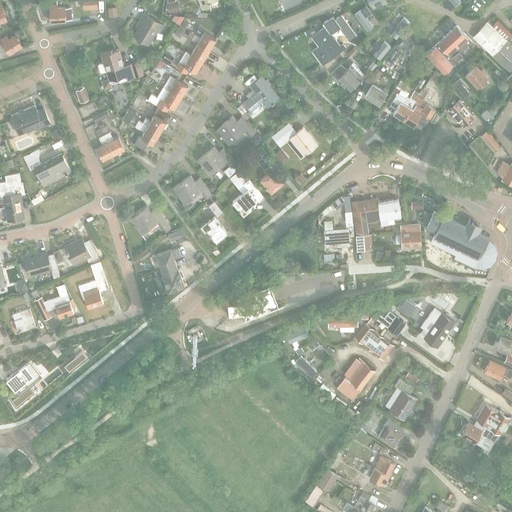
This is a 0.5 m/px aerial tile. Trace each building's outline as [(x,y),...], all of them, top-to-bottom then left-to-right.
[(167,3),(169,12),(180,10),(178,0),(167,3)] [(64,6),(57,7),(56,4),(49,4),(50,20),(65,19),(64,6)] [(108,7),(109,14),(116,13),(115,6),(108,7)] [(367,30),(373,26),(360,8),(354,12),(367,30)] [(156,29),(159,31),(163,24),(143,12),(139,19),(142,20),(133,34),(148,43),(156,29)] [(349,39),(356,34),(341,14),(335,19),(333,16),(322,23),(324,26),(314,34),(322,44),(313,50),(323,63),(346,46),(343,42),(339,45),(330,33),(340,26),(349,39)] [(409,20),(403,15),(389,33),(395,37),(409,20)] [(511,45),(486,21),(473,36),(511,72),(506,78),(511,83),(511,45)] [(176,30),(182,33),(185,28),(180,24),(176,30)] [(471,46),(474,44),(457,25),(426,54),(442,72),(461,55),(459,52),(468,43),(471,46)] [(193,40),(209,49),(215,38),(204,31),(200,37),(189,30),(186,35),(193,40)] [(9,52),(21,44),(15,33),(8,37),(7,35),(0,39),(9,52)] [(202,60),(209,49),(193,40),(191,44),(194,47),(191,53),(202,60)] [(373,54),(378,59),(390,45),(384,41),(373,54)] [(348,56),(349,57),(357,50),(353,47),(346,54),(345,53),(342,56),(345,59),(348,56)] [(139,61),(123,65),(118,49),(101,54),(103,61),(99,62),(97,65),(99,71),(101,72),(106,71),(108,79),(118,76),(119,81),(142,74),(139,61)] [(202,60),(191,53),(186,50),(179,61),(196,71),(202,60)] [(166,54),(163,59),(169,62),(172,57),(166,54)] [(155,65),(169,73),(172,67),(159,59),(155,65)] [(362,78),(365,74),(352,61),(345,69),(339,63),(330,72),(336,78),(338,76),(351,88),(357,82),(358,82),(362,78)] [(177,70),(186,75),(189,69),(180,64),(177,70)] [(466,75),(476,86),(486,77),(476,66),(466,75)] [(368,77),(374,82),(382,71),(376,67),(368,77)] [(165,86),(182,96),(188,84),(170,74),(163,85),(165,86)] [(262,100),(267,106),(278,97),(261,75),(249,85),(253,89),(246,94),(248,97),(243,101),(250,110),(250,109),(254,114),(260,109),(256,105),(262,100)] [(459,77),(458,78),(455,75),(452,78),(454,80),(452,82),(465,96),(469,92),(461,83),(463,81),(459,77)] [(395,87),(400,90),(407,80),(402,76),(395,87)] [(101,81),(103,88),(111,86),(109,79),(101,81)] [(385,87),(383,90),(373,83),(365,94),(380,103),(389,90),(385,87)] [(75,90),(79,102),(89,99),(84,86),(75,90)] [(174,107),(182,96),(165,86),(158,97),(154,95),(151,100),(166,109),(169,104),(174,107)] [(418,96),(404,118),(414,125),(417,120),(425,125),(435,109),(426,104),(423,110),(416,105),(413,109),(411,107),(415,101),(420,104),(429,89),(424,86),(418,96)] [(138,93),(149,100),(152,94),(142,88),(138,93)] [(404,118),(418,96),(412,93),(410,97),(407,95),(406,97),(397,92),(387,108),(404,118)] [(463,125),(474,115),(459,98),(448,108),(463,125)] [(43,107),(37,110),(34,104),(11,114),(18,133),(34,126),(35,128),(50,122),(43,107)] [(92,116),(95,122),(109,115),(106,109),(92,116)] [(142,122),(133,116),(127,112),(123,120),(128,123),(130,120),(136,123),(135,125),(144,131),(141,135),(138,136),(134,143),(143,149),(148,140),(152,143),(159,132),(142,122)] [(430,121),(434,123),(439,114),(435,112),(430,121)] [(142,122),(159,132),(166,121),(154,114),(150,120),(145,117),(142,122)] [(244,119),(239,123),(232,115),(216,129),(228,143),(244,129),(249,135),(255,131),(244,119)] [(101,128),(113,153),(124,147),(118,135),(113,138),(106,125),(104,121),(99,124),(101,128)] [(303,155),(317,144),(303,126),(296,132),(292,127),(280,136),(284,142),(286,141),(295,153),(299,149),(303,155)] [(102,158),(113,153),(101,128),(94,132),(100,145),(96,147),(102,158)] [(480,135),(494,152),(501,146),(487,130),(480,135)] [(263,140),(257,134),(251,139),(257,146),(263,140)] [(225,149),(221,154),(213,145),(197,159),(210,173),(225,160),(231,166),(232,165),(235,169),(239,165),(225,149)] [(48,160),(41,163),(39,158),(40,151),(38,147),(22,156),(30,169),(35,167),(40,178),(59,168),(62,174),(70,170),(61,153),(48,160)] [(267,187),(271,191),(282,181),(272,169),(277,164),(269,154),(264,149),(258,153),(268,165),(263,170),(266,173),(260,178),(265,185),(265,186),(266,187),(267,187)] [(511,182),(511,164),(510,163),(507,169),(503,167),(501,171),(505,173),(502,178),(511,182)] [(6,180),(0,181),(0,206),(5,205),(8,220),(23,217),(19,194),(24,193),(22,182),(21,182),(19,172),(5,175),(6,180)] [(202,180),(196,184),(190,175),(173,187),(183,202),(200,190),(205,197),(211,193),(202,180)] [(239,209),(243,214),(250,208),(248,206),(256,199),(251,193),(257,188),(249,178),(243,183),(247,188),(232,201),(238,208),(237,208),(238,210),(239,209)] [(206,202),(217,215),(222,211),(214,201),(216,199),(214,196),(206,202)] [(364,203),(352,205),(356,231),(368,229),(383,227),(382,222),(388,221),(401,219),(400,214),(398,198),(364,203)] [(158,210),(153,214),(147,205),(129,218),(140,233),(157,221),(165,232),(170,227),(158,210)] [(353,234),(352,222),(352,211),(345,211),(346,229),(333,230),(332,219),(324,220),(325,230),(326,245),(344,244),(343,238),(348,238),(348,235),(353,234)] [(433,211),(426,226),(435,230),(432,238),(457,249),(454,257),(474,266),(482,268),(490,265),(495,259),(497,251),(494,243),(487,238),(488,237),(477,232),(480,227),(467,221),(465,226),(458,223),(450,219),(433,211)] [(216,240),(227,231),(218,220),(214,215),(201,226),(204,231),(207,229),(209,232),(208,232),(210,234),(211,233),(216,240)] [(419,229),(413,230),(412,225),(401,225),(402,233),(395,234),(396,243),(402,242),(402,245),(420,243),(419,229)] [(168,233),(170,240),(182,236),(179,229),(168,233)] [(355,235),(357,250),(364,249),(363,234),(355,235)] [(91,263),(99,260),(98,256),(89,238),(83,241),(81,237),(64,246),(73,263),(86,257),(88,261),(90,260),(91,263)] [(174,258),(181,255),(178,246),(171,249),(170,248),(156,254),(160,267),(157,268),(159,275),(162,274),(167,290),(184,284),(178,268),(177,268),(174,258)] [(53,253),(47,254),(46,251),(25,258),(30,274),(50,268),(53,276),(59,274),(53,253)] [(99,260),(91,263),(87,265),(90,274),(93,273),(95,279),(78,285),(83,299),(85,299),(87,307),(103,302),(99,290),(108,287),(100,260),(99,260)] [(26,284),(25,284),(22,279),(16,283),(17,285),(16,286),(20,293),(29,288),(26,284)] [(269,284),(236,297),(238,300),(226,301),(227,314),(242,312),(244,318),(278,305),(269,284)] [(22,293),(27,302),(31,299),(27,291),(22,293)] [(73,312),(69,299),(67,293),(44,300),(47,307),(55,305),(59,317),(73,312)] [(460,294),(456,300),(461,303),(465,298),(460,294)] [(34,299),(44,319),(51,315),(42,296),(34,299)] [(12,313),(18,331),(34,325),(29,308),(12,313)] [(446,312),(444,313),(437,308),(419,334),(438,347),(456,321),(452,319),(453,317),(446,312)] [(386,327),(397,335),(406,322),(395,314),(386,327)] [(354,336),(382,359),(392,345),(364,323),(354,336)] [(303,328),(287,334),(290,339),(305,333),(303,328)] [(511,340),(500,335),(494,347),(507,353),(503,361),(511,365),(511,340)] [(70,370),(87,356),(82,349),(65,363),(70,370)] [(295,361),(311,376),(317,370),(301,355),(295,361)] [(352,399),(375,369),(359,356),(357,358),(355,357),(344,373),(346,375),(336,387),(352,399)] [(505,375),(510,377),(511,373),(511,368),(489,359),(484,371),(500,378),(503,372),(506,373),(505,375)] [(6,378),(19,393),(11,400),(16,407),(35,391),(25,379),(38,370),(29,360),(19,368),(6,378)] [(390,409),(404,418),(416,398),(409,393),(413,387),(399,378),(394,385),(402,390),(390,409)] [(501,392),(511,400),(511,391),(505,387),(501,392)] [(364,420),(368,422),(376,409),(370,404),(356,425),(359,428),(364,420)] [(492,426),(495,429),(504,416),(486,404),(478,417),(486,422),(482,429),(488,433),(492,426)] [(378,434),(395,445),(402,434),(399,432),(403,426),(388,417),(383,426),(378,434)] [(478,439),(481,441),(486,433),(469,423),(461,436),(475,444),(478,439)] [(371,449),(376,452),(380,445),(375,442),(371,449)] [(328,466),(332,469),(338,459),(334,456),(328,466)] [(375,468),(389,475),(395,463),(380,457),(375,468)] [(318,483),(328,490),(338,474),(328,467),(318,483)] [(384,486),(389,475),(375,468),(370,479),(384,486)] [(305,500),(313,506),(325,490),(316,484),(305,500)] [(356,508),(362,511),(369,511),(374,504),(367,500),(370,496),(362,491),(353,506),(347,502),(346,502),(356,508)] [(435,506),(445,511),(449,505),(439,499),(435,506)] [(362,511),(356,508),(346,502),(343,509),(347,511),(362,511)] [(316,509),(320,511),(333,511),(320,503),(316,509)]
